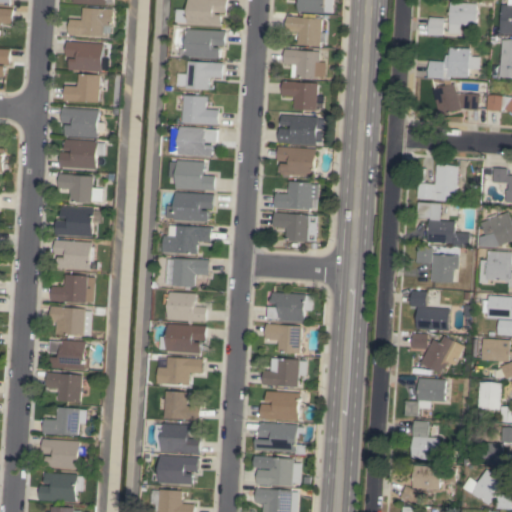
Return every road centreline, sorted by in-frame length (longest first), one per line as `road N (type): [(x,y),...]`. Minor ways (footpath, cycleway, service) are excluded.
road 1 (residential): [(224,511),(261,0)]
road 2 (residential): [(41,0),(9,511)]
road 3 (tertiary): [(337,511),(368,0)]
road 4 (residential): [(371,511),(402,0)]
